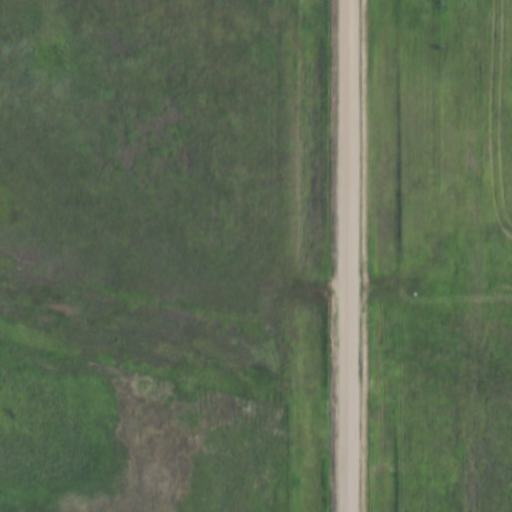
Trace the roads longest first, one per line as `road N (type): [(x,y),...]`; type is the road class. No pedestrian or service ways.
road 1 (tertiary): [(350,511),(350,0)]
road 2 (track): [(290,384),(0,320)]
road 3 (track): [(215,511),(282,408),(297,360),(297,292),(350,291)]
